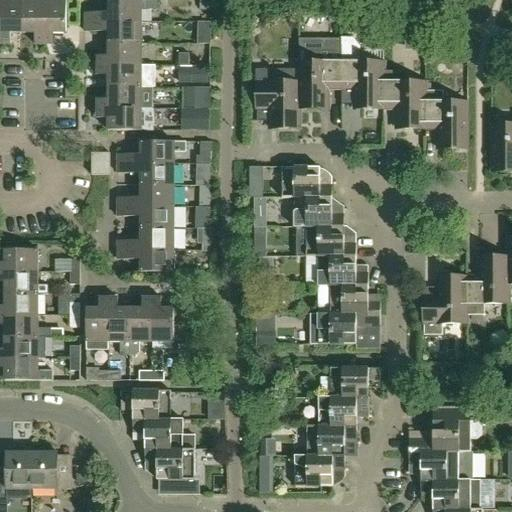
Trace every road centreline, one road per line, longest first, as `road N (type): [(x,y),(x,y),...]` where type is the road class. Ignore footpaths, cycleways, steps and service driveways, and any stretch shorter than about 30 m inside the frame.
road 1 (residential): [(362,511),(379,440),(396,425),(393,204)]
road 2 (residential): [(142,511),(99,439),(70,416),(0,411)]
road 3 (residential): [(393,204),(328,154),(257,153)]
road 4 (residential): [(0,207),(34,206),(57,183),(51,136),(33,136)]
